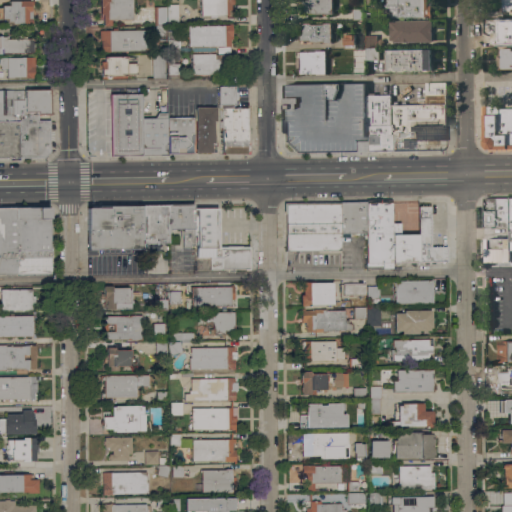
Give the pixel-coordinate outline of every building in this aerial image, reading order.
[(33,0),(33,5),(30,5),(30,11),(31,11),(31,19),(32,19),(32,22),(30,24),(20,24),(11,24),(11,22),(6,22),(6,19),(1,19),(1,13),(0,13),(0,7),(1,7),(1,5),(8,5),(8,1),(33,0)] [(131,0),(131,19),(110,20),(110,25),(102,25),(102,14),(100,14),(100,0),(131,0)] [(232,0),(232,4),(230,4),(230,10),(227,10),(227,15),(215,16),(215,17),(209,17),(209,16),(199,16),(199,0),(232,0)] [(331,0),(332,14),(301,15),(300,0),(331,0)] [(431,0),(431,7),(430,7),(430,18),(421,19),(421,18),(379,19),(379,9),(383,9),(383,5),(386,5),(385,0),(431,0)] [(511,0),(511,9),(510,9),(510,12),(501,12),(501,0),(511,0)] [(154,24),(153,4),(167,4),(167,24),(166,24),(155,24),(154,24)] [(178,4),(178,24),(167,24),(167,4),(178,4)] [(363,9),(363,20),(352,20),(352,9),(363,9)] [(506,20),(511,19),(511,40),(502,40),(502,20),(506,20)] [(430,21),(430,30),(431,30),(431,41),(402,42),(402,38),(397,38),(397,35),(394,35),(394,36),(392,36),(392,35),(389,35),(389,22),(430,21)] [(297,23),(310,23),(310,25),(317,25),(317,23),(330,23),(330,34),(332,34),(332,36),(330,36),(330,37),(331,37),(331,42),(330,42),(330,43),(329,44),(329,45),(325,45),(325,43),(317,43),(317,42),(314,42),(314,44),(310,44),(310,42),(309,42),(309,45),(300,45),(300,33),(297,33),(297,23)] [(166,36),(155,36),(155,24),(166,24),(166,36)] [(187,25),(232,25),(232,38),(230,38),(230,46),(214,47),(214,51),(190,52),(190,47),(188,47),(187,25)] [(145,30),(145,31),(147,31),(147,35),(145,35),(145,43),(148,43),(149,51),(100,51),(100,40),(99,40),(99,30),(145,30)] [(167,30),(178,30),(178,52),(167,52),(167,30)] [(0,36),(5,36),(5,39),(30,38),(31,38),(33,39),(33,41),(33,50),(33,51),(32,52),(0,53),(0,36)] [(376,36),(376,48),(378,48),(378,61),(365,61),(365,48),(364,48),(364,36),(376,36)] [(355,48),(344,49),(343,38),(354,38),(355,48)] [(511,69),(498,70),(497,55),(500,55),(500,49),(511,48),(511,69)] [(430,49),(431,69),(387,70),(387,69),(385,70),(385,62),(386,62),(386,60),(384,60),(384,53),(386,53),(386,50),(430,49)] [(315,52),(315,51),(325,51),(325,75),(315,75),(315,74),(299,74),(299,52),(315,52)] [(164,52),(164,78),(152,78),(151,53),(164,52)] [(178,52),(178,74),(168,75),(167,52),(178,52)] [(214,53),(214,54),(232,54),(232,75),(214,75),(214,74),(191,75),(191,53),(214,53)] [(125,58),(135,58),(135,74),(125,74),(125,75),(109,76),(109,77),(106,77),(106,76),(101,76),(101,69),(100,69),(99,61),(103,61),(103,55),(125,54),(125,58)] [(34,77),(13,77),(13,78),(6,78),(6,68),(0,68),(0,57),(34,57),(34,77)] [(392,105),(425,105),(424,84),(424,83),(425,82),(426,82),(444,82),(445,82),(445,83),(445,84),(445,141),(435,141),(435,149),(392,149),(392,105)] [(366,151),(295,152),(285,142),(285,85),(364,83),(365,96),(366,96),(366,151)] [(235,86),(235,92),(237,92),(237,99),(235,99),(235,105),(233,105),(233,108),(247,107),(247,142),(248,142),(248,153),(221,154),(221,132),(219,132),(219,86),(235,86)] [(0,121),(18,121),(18,115),(0,115),(0,90),(49,89),(49,106),(50,106),(50,114),(37,113),(37,120),(49,120),(49,151),(44,156),(19,157),(19,160),(10,161),(10,157),(0,157),(0,121)] [(110,155),(110,94),(140,94),(141,118),(142,118),(142,155),(110,155)] [(391,149),(391,150),(366,151),(366,96),(390,95),(390,105),(392,105),(392,149),(391,149)] [(511,109),(511,151),(488,152),(487,149),(486,150),(482,146),(480,145),(480,135),(482,136),(482,120),(480,120),(480,107),(482,107),(482,106),(498,106),(498,109),(511,109)] [(215,107),(216,121),(213,121),(213,143),(211,143),(211,152),(195,152),(195,107),(215,107)] [(142,118),(155,118),(158,112),(167,112),(167,117),(168,117),(168,153),(167,153),(167,154),(142,155),(142,118)] [(168,117),(192,117),(193,133),(190,133),(190,144),(192,143),(192,152),(168,153),(168,117)] [(366,199),(391,198),(392,223),(392,262),(392,268),(382,269),(382,266),(367,266),(366,233),(366,201),(366,199)] [(510,227),(483,227),(483,199),(510,198),(510,200),(510,227)] [(339,237),(340,251),(287,251),(287,204),(305,204),(305,201),(317,201),(317,204),(327,203),(327,202),(340,201),(341,237),(339,237)] [(366,233),(355,233),(355,235),(349,235),(349,237),(341,237),(340,201),(366,201),(366,233)] [(193,204),(193,208),(194,208),(194,235),(193,235),(193,245),(190,245),(190,248),(182,248),(182,229),(167,229),(167,205),(167,204),(193,204)] [(141,243),(141,249),(88,249),(87,207),(98,208),(98,206),(142,205),(142,243),(141,243)] [(142,205),(167,205),(167,229),(167,243),(142,243),(142,205)] [(418,234),(418,206),(429,206),(430,246),(446,246),(446,262),(418,262),(418,234)] [(0,207),(49,207),(49,247),(50,247),(50,273),(49,273),(48,274),(15,275),(15,274),(0,274),(0,207)] [(194,208),(217,208),(217,212),(220,212),(220,229),(218,229),(218,246),(249,246),(249,270),(234,269),(234,271),(228,271),(228,270),(209,270),(209,258),(195,258),(195,247),(196,247),(196,235),(194,235),(194,208)] [(392,262),(392,223),(400,223),(400,234),(418,234),(418,262),(392,262)] [(510,262),(505,262),(505,263),(485,263),(485,239),(510,239),(510,262)] [(393,291),(394,291),(394,290),(393,290),(393,286),(394,286),(393,286),(393,282),(394,282),(394,281),(431,280),(432,302),(395,303),(394,295),(393,295),(393,291)] [(333,291),(334,291),(334,296),(333,296),(333,304),(309,305),(309,306),(300,306),(300,295),(302,295),(302,282),(333,282),(333,291)] [(365,283),(365,295),(343,295),(343,283),(365,283)] [(111,286),(111,288),(128,287),(128,289),(130,289),(130,300),(132,300),(132,303),(130,303),(130,309),(103,309),(103,300),(100,300),(100,293),(103,293),(103,286),(111,286)] [(233,286),(233,299),(230,299),(230,306),(185,307),(185,299),(190,299),(190,294),(185,294),(185,287),(233,286)] [(367,306),(367,286),(377,286),(377,297),(379,297),(379,306),(367,306)] [(0,289),(31,289),(31,296),(34,296),(34,302),(31,302),(31,309),(0,310),(0,289)] [(179,291),(180,304),(169,304),(169,291),(179,291)] [(167,299),(167,310),(155,310),(154,299),(167,299)] [(367,306),(379,306),(380,329),(367,330),(367,319),(367,307),(367,306)] [(353,319),(353,307),(367,307),(367,319),(353,319)] [(302,310),(302,308),(304,308),(304,310),(313,310),(313,309),(325,309),(325,310),(344,310),(344,320),(347,320),(347,323),(351,323),(351,324),(353,324),(353,329),(351,329),(351,330),(326,330),(326,332),(305,332),(305,322),(301,323),(301,310),(302,310)] [(220,312),(220,309),(225,309),(225,312),(234,311),(234,329),(233,330),(232,330),(231,331),(224,331),(224,334),(212,334),(212,323),(196,323),(196,313),(220,312)] [(403,313),(403,310),(431,310),(431,317),(431,328),(429,328),(429,333),(422,333),(422,330),(417,330),(417,333),(401,334),(401,331),(394,331),(394,313),(403,313)] [(0,315),(32,315),(32,320),(32,336),(0,336),(0,315)] [(127,316),(127,317),(129,317),(129,315),(141,315),(141,340),(129,340),(129,339),(103,339),(103,316),(127,316)] [(164,323),(164,334),(153,334),(152,323),(164,323)] [(180,340),(170,340),(169,332),(193,332),(193,334),(195,334),(196,340),(190,340),(190,342),(180,342),(180,340)] [(428,339),(428,340),(432,340),(432,354),(428,354),(429,360),(390,361),(390,358),(392,358),(392,357),(390,357),(390,349),(393,349),(393,347),(392,347),(391,339),(428,339)] [(335,340),(335,347),(343,347),(343,358),(335,359),(335,361),(303,361),(302,349),(301,350),(300,341),(335,340)] [(511,361),(509,362),(509,363),(498,363),(498,341),(511,341),(511,361)] [(165,342),(165,353),(155,354),(155,342),(165,342)] [(180,342),(181,351),(170,355),(167,342),(180,342)] [(0,344),(5,344),(5,346),(10,346),(10,345),(12,345),(12,346),(36,345),(36,355),(35,355),(35,368),(5,369),(5,370),(0,370),(0,344)] [(234,346),(234,351),(236,351),(236,359),(234,359),(234,368),(188,369),(188,357),(190,357),(189,347),(234,346)] [(115,347),(115,350),(131,349),(131,357),(134,357),(134,371),(129,371),(129,366),(117,366),(117,370),(108,371),(108,366),(106,366),(106,347),(115,347)] [(365,357),(366,367),(348,368),(348,364),(346,364),(346,360),(348,360),(348,358),(365,357)] [(412,369),(412,368),(416,368),(416,369),(433,369),(433,392),(432,392),(432,393),(425,393),(425,392),(423,392),(423,393),(420,393),(420,392),(418,392),(418,394),(411,394),(411,392),(410,392),(410,393),(406,393),(406,392),(401,392),(401,393),(398,393),(398,392),(392,392),(392,381),(395,381),(395,369),(412,369)] [(310,371),(310,374),(321,373),(320,372),(323,372),(323,370),(329,370),(329,373),(341,372),(341,373),(347,373),(347,387),(336,387),(336,390),(331,390),(331,387),(325,387),(325,389),(323,389),(323,391),(319,391),(318,390),(314,390),(314,394),(301,395),(301,371),(310,371)] [(505,370),(508,371),(511,371),(511,394),(508,394),(506,395),(501,395),(499,394),(499,386),(496,386),(496,380),(499,380),(499,371),(501,370),(505,370)] [(148,375),(148,376),(152,376),(152,382),(148,382),(148,386),(147,386),(147,389),(142,389),(142,386),(136,386),(136,390),(138,390),(138,397),(104,398),(104,397),(100,397),(100,392),(104,392),(103,380),(100,380),(99,376),(148,375)] [(0,376),(39,376),(39,383),(36,383),(36,398),(33,398),(33,399),(33,400),(31,400),(31,399),(28,399),(28,400),(25,400),(25,399),(24,399),(24,400),(20,400),(20,399),(19,399),(19,400),(15,400),(15,399),(11,399),(11,401),(8,401),(7,399),(4,399),(4,401),(1,401),(1,399),(0,399),(0,376)] [(234,378),(234,382),(237,382),(237,391),(234,391),(234,399),(184,400),(184,393),(188,393),(188,390),(190,390),(190,378),(234,378)] [(367,415),(367,398),(369,398),(369,379),(379,379),(379,385),(380,385),(380,398),(379,398),(379,399),(379,415),(367,415)] [(365,387),(365,399),(353,399),(352,388),(365,387)] [(167,390),(168,402),(156,402),(156,391),(167,390)] [(209,408),(209,406),(211,406),(211,408),(217,408),(217,402),(231,401),(232,407),(237,407),(237,417),(235,417),(235,421),(235,429),(212,429),(212,431),(209,431),(209,429),(191,429),(191,422),(189,422),(189,419),(191,419),(191,418),(189,418),(189,415),(191,415),(191,408),(209,408)] [(511,401),(511,427),(509,427),(509,425),(505,425),(505,427),(502,427),(502,425),(499,425),(499,415),(502,415),(501,401),(511,401)] [(182,402),(182,415),(169,415),(169,403),(182,402)] [(305,428),(305,427),(299,427),(299,415),(305,415),(305,404),(318,404),(318,406),(325,405),(325,403),(340,403),(340,415),(345,415),(345,427),(305,428)] [(423,403),(423,411),(432,411),(432,427),(424,427),(424,426),(389,426),(389,421),(397,421),(397,405),(401,405),(401,403),(423,403)] [(101,416),(111,416),(111,406),(115,406),(140,405),(140,406),(143,406),(143,414),(144,414),(144,423),(147,423),(147,431),(111,432),(111,428),(102,429),(101,416)] [(0,418),(6,418),(5,414),(21,414),(21,410),(31,409),(31,411),(33,413),(33,416),(31,418),(34,418),(34,424),(36,426),(36,429),(35,431),(35,433),(4,434),(4,433),(0,433),(0,418)] [(511,429),(511,448),(509,448),(509,443),(500,443),(500,429),(511,429)] [(301,455),(301,452),(301,445),(301,441),(299,441),(299,435),(301,435),(301,433),(325,433),(325,431),(327,431),(327,433),(346,433),(347,433),(347,435),(346,435),(346,452),(348,452),(348,455),(301,455)] [(230,439),(230,432),(232,432),(232,439),(235,439),(235,443),(233,443),(233,449),(235,449),(235,454),(236,454),(236,458),(235,458),(235,463),(233,463),(233,461),(191,462),(191,439),(230,439)] [(421,432),(421,434),(433,434),(433,455),(432,455),(432,457),(431,457),(431,458),(394,458),(394,445),(392,445),(391,440),(395,440),(395,432),(421,432)] [(169,434),(181,433),(181,439),(190,438),(190,446),(169,446),(169,434)] [(130,436),(131,453),(128,453),(128,460),(109,460),(109,453),(111,453),(111,451),(108,451),(106,449),(106,447),(104,448),(103,437),(130,436)] [(22,439),(22,438),(36,437),(36,449),(37,449),(37,453),(35,453),(35,461),(22,461),(22,460),(4,460),(4,449),(5,449),(5,444),(6,444),(6,440),(22,439)] [(387,440),(387,453),(389,453),(389,457),(369,457),(369,440),(387,440)] [(366,447),(367,461),(355,461),(355,447),(366,447)] [(157,450),(158,464),(144,464),(144,451),(157,450)] [(380,461),(380,473),(369,473),(369,461),(380,461)] [(511,464),(511,487),(500,488),(500,480),(503,480),(503,476),(502,476),(502,469),(501,468),(501,465),(502,464),(511,464)] [(168,476),(157,476),(157,465),(168,465),(168,476)] [(183,465),(183,476),(172,476),(172,465),(183,465)] [(313,465),(313,466),(340,465),(340,483),(313,483),(313,490),(306,490),(306,479),(305,479),(304,475),(301,475),(301,465),(313,465)] [(429,465),(429,473),(433,473),(433,488),(398,488),(397,466),(429,465)] [(224,469),(226,469),(228,468),(230,469),(231,469),(231,477),(234,477),(235,486),(232,486),(232,492),(230,493),(225,493),(223,492),(201,492),(201,469),(224,469)] [(111,472),(146,472),(146,481),(147,481),(148,493),(102,494),(102,472),(111,472)] [(0,474),(28,474),(28,480),(36,479),(37,493),(27,493),(27,492),(0,492),(0,474)] [(358,491),(346,491),(346,481),(358,481),(358,491)] [(368,495),(364,495),(364,503),(347,504),(346,492),(364,492),(368,492),(368,495)] [(381,492),(381,504),(368,505),(368,495),(368,492),(381,492)] [(168,502),(166,509),(155,507),(156,501),(156,496),(165,495),(168,502)] [(511,495),(511,511),(500,511),(500,508),(507,508),(506,501),(503,501),(503,495),(511,495)] [(232,497),(232,496),(236,496),(236,509),(233,509),(233,510),(225,510),(225,511),(205,511),(205,510),(184,511),(184,498),(232,497)] [(392,511),(392,504),(390,504),(390,498),(391,497),(433,496),(433,507),(435,507),(435,511),(431,511),(392,511)] [(0,511),(0,500),(4,500),(4,499),(9,499),(9,500),(14,500),(14,505),(35,505),(35,511),(0,511)] [(306,511),(305,508),(309,508),(309,501),(320,501),(320,504),(341,503),(341,507),(343,507),(343,509),(345,509),(345,511),(306,511)] [(150,505),(150,511),(105,511),(105,504),(113,503),(113,505),(145,504),(145,505),(150,505)]
